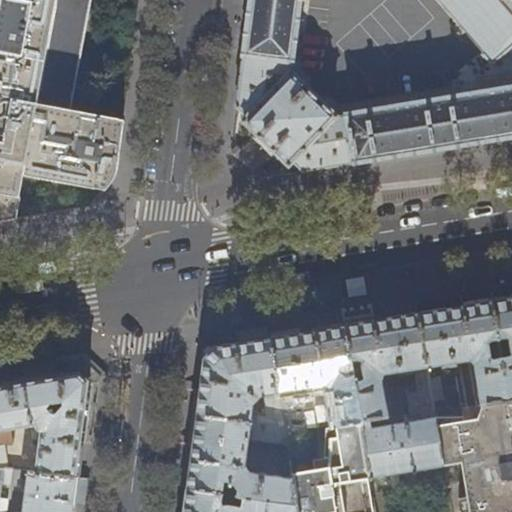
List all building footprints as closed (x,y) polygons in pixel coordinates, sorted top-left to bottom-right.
[(0,0),(0,222),(16,219),(23,184),(98,198),(105,190),(118,164),(124,120),(27,106),(43,0),(0,0)] [(239,156),(254,171),(253,173),(259,178),(260,177),(262,178),(341,166),(432,151),(432,152),(446,149),(459,147),(459,146),(511,137),(511,14),(499,0),(250,0),(232,149),(233,150),(232,152),(238,158),(239,156)] [(511,0),(499,0),(511,14),(511,0)] [(263,293),(247,296),(249,304),(264,301),(263,293)] [(511,298),(463,307),(417,315),(433,415),(435,414),(434,409),(442,408),(439,388),(431,389),(428,366),(441,364),(442,368),(455,366),(454,362),(471,359),(475,364),(481,406),(511,400),(511,298)] [(363,377),(361,380),(354,380),(366,456),(369,474),(369,477),(443,465),(437,426),(435,414),(433,415),(417,315),(400,317),(374,321),(364,323),(345,326),(350,361),(357,360),(361,362),(360,363),(362,375),(363,377)] [(326,404),(332,403),(336,427),(332,428),(328,461),(311,463),(312,470),(292,473),(292,477),(296,502),(298,511),(374,511),(369,477),(369,474),(366,456),(354,380),(353,375),(345,376),(337,371),(336,363),(350,361),(345,326),(299,334),(270,339),(284,425),(286,436),(305,433),(299,395),(310,394),(308,385),(323,383),(326,404)] [(237,344),(215,348),(204,358),(200,389),(197,414),(284,425),(270,339),(269,339),(237,344)] [(30,378),(0,382),(0,467),(6,469),(3,446),(13,445),(11,430),(31,427),(34,439),(39,439),(34,473),(78,479),(82,443),(90,381),(79,370),(30,378)] [(511,511),(511,400),(481,406),(478,419),(437,426),(443,465),(460,463),(468,511),(511,511)] [(286,436),(284,425),(197,414),(192,452),(187,489),(223,493),(224,479),(233,480),(238,487),(237,495),(243,495),(296,502),(292,477),(250,472),(244,464),(247,439),(287,444),(286,436)] [(0,511),(73,511),(74,507),(78,479),(34,473),(6,469),(0,467),(0,511)] [(222,500),(223,493),(187,489),(184,511),(298,511),(296,502),(243,495),(242,503),(239,505),(238,504),(227,503),(224,504),(222,500)]
